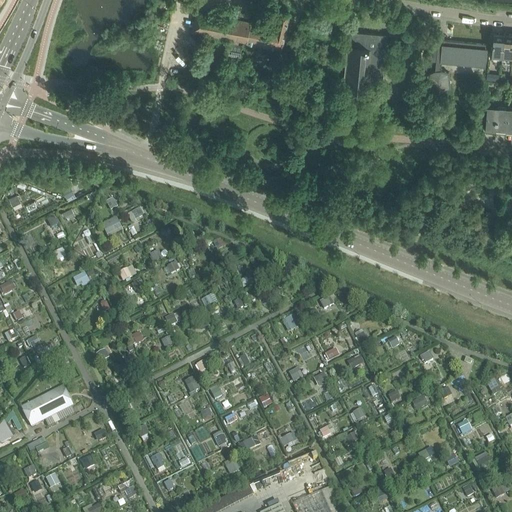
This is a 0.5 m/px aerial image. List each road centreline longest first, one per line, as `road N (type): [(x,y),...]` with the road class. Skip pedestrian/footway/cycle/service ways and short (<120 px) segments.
road 1 (tertiary): [(511,306),(146,158)]
road 2 (tertiary): [(146,158),(6,106)]
road 3 (tertiary): [(0,127),(146,158)]
road 4 (residential): [(511,22),(372,0)]
